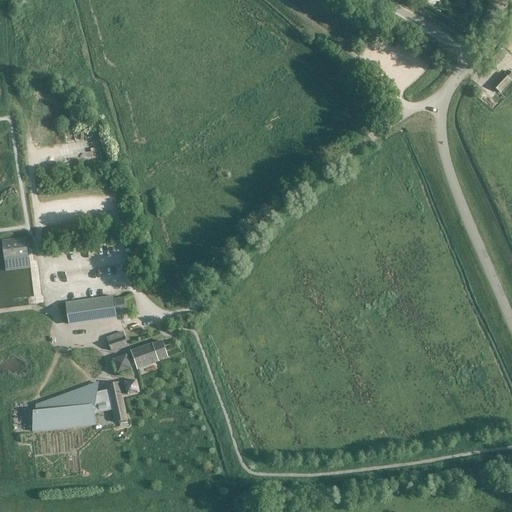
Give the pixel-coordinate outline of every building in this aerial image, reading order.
[(499,93),(511,81),(503,74),(492,86),(499,93)] [(0,239),(0,244),(4,273),(30,271),(26,237),(0,239)] [(66,304),(69,324),(117,317),(117,316),(126,314),(124,298),(114,300),(114,297),(66,304)] [(127,346),(123,333),(106,339),(111,351),(127,346)] [(129,365),(135,363),(138,369),(159,362),(159,361),(167,358),(162,342),(153,345),(153,344),(131,351),(134,359),(128,360),(126,356),(114,361),(118,373),(131,369),(129,365)] [(34,413),(33,431),(96,424),(92,407),(111,402),(114,414),(125,412),(121,396),(119,385),(119,383),(108,385),(109,390),(97,393),(99,381),(87,387),(37,405),(37,412),(34,413)] [(119,385),(121,396),(139,392),(137,381),(124,384),(119,385)]
